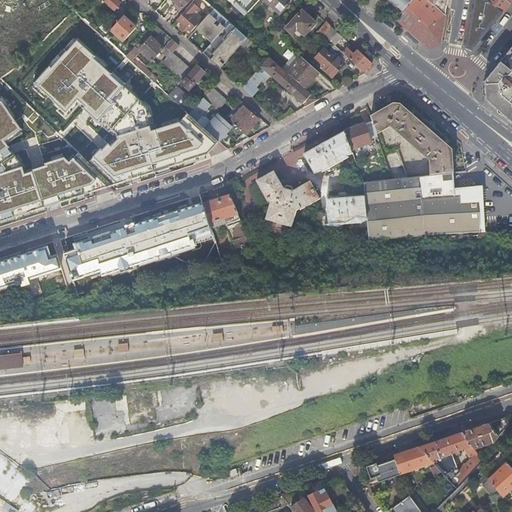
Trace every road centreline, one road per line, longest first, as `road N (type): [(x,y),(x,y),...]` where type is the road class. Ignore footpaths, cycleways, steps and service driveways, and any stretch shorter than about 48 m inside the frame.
road 1 (residential): [(286,135),(210,176),(0,243)]
road 2 (residential): [(286,135),(136,1)]
road 3 (secondary): [(336,457),(511,398)]
road 4 (secondary): [(170,511),(336,457)]
road 5 (residential): [(410,67),(286,135)]
